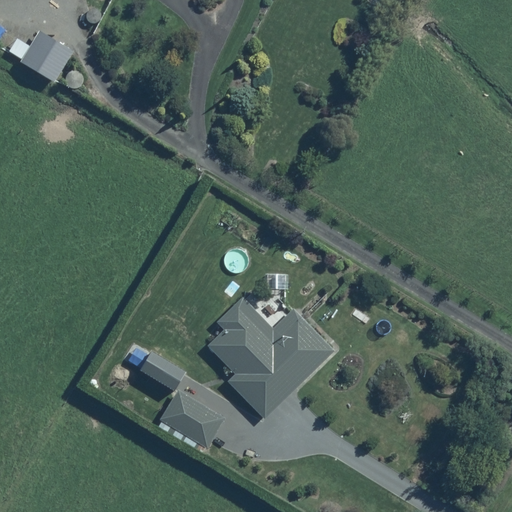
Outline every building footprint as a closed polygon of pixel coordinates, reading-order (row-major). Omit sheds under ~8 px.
[(36,43),(46,32),(48,28),(35,19),(25,33),(5,19),(0,25),(0,45),(16,57),(29,38),(36,43)] [(46,32),(36,43),(23,62),(56,84),(77,54),(46,32)] [(335,354),(295,312),(276,330),(244,297),(217,322),(226,331),(210,347),(237,376),(229,384),(264,421),(335,354)] [(154,354),(143,373),(176,393),(187,373),(154,354)] [(204,455),(225,421),(180,394),(159,427),(204,455)]
